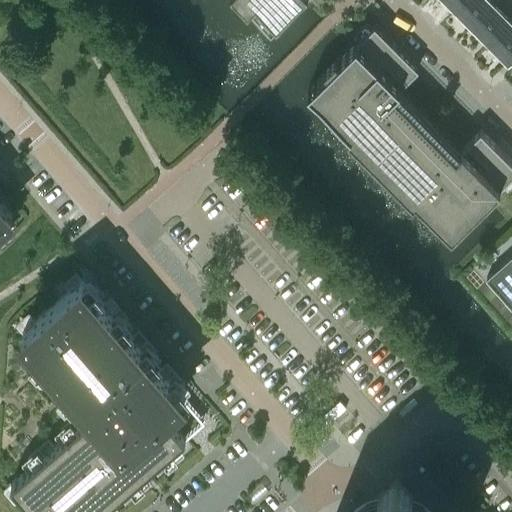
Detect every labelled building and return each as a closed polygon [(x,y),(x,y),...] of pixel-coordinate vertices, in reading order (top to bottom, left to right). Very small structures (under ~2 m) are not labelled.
[(248,0),(272,23),(295,0),(248,0)] [(447,0),(456,9),(464,0),(447,0)] [(473,26),(494,4),(489,0),(464,0),(456,9),(473,26)] [(490,43),(511,21),(494,4),(473,26),(490,43)] [(507,60),(511,55),(511,22),(511,21),(490,43),(507,60)] [(416,69),(386,39),(371,25),(350,46),(308,89),(350,131),(348,133),(413,199),(416,197),(452,233),(511,172),(511,165),(478,131),(460,149),(398,87),(416,69)] [(0,189),(0,235),(23,216),(0,189)] [(511,252),(485,276),(511,307),(511,252)] [(82,405),(5,473),(38,511),(113,511),(218,421),(84,266),(13,327),(82,405)] [(357,511),(425,511),(396,478),(357,511)]
